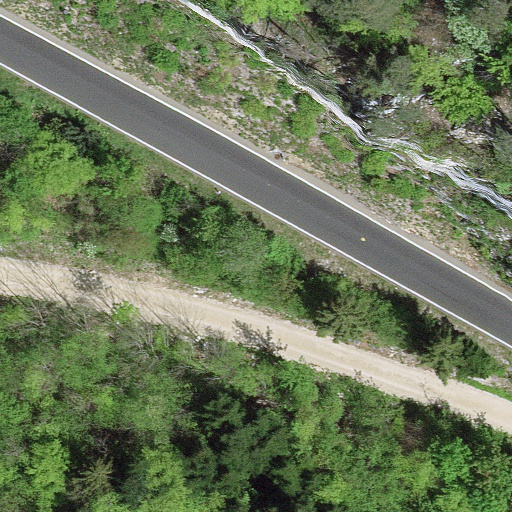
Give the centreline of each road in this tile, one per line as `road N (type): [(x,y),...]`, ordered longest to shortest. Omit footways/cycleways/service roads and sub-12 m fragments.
road 1 (tertiary): [(511,327),(0,40)]
road 2 (track): [(511,420),(312,349),(125,296),(0,275)]
